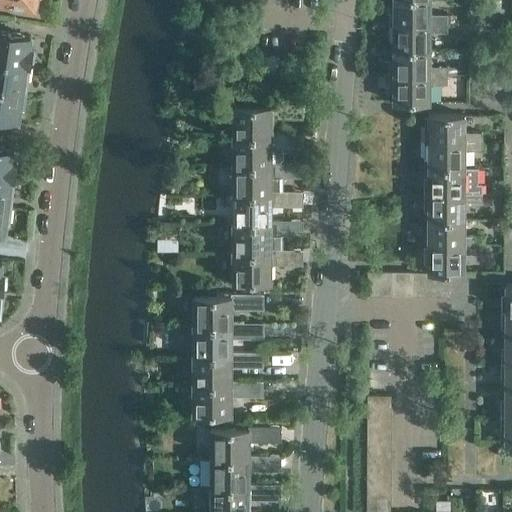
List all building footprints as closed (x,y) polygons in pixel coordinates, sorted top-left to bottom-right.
[(35,0),(0,0),(0,1),(7,3),(7,6),(17,8),(18,5),(34,8),(35,0)] [(428,0),(391,0),(391,6),(387,6),(387,23),(446,23),(446,13),(429,13),(428,0)] [(392,39),(392,49),(428,49),(428,31),(446,31),(446,23),(387,23),(387,39),(392,39)] [(0,29),(0,60),(29,65),(31,47),(28,47),(29,36),(21,35),(21,32),(0,29)] [(388,58),(388,75),(446,75),(446,65),(428,65),(428,49),(392,49),(392,58),(388,58)] [(0,87),(26,92),(29,65),(0,60),(0,87)] [(446,75),(388,75),(387,92),(391,92),(391,101),(428,102),(428,84),(446,84),(446,75)] [(0,118),(8,120),(9,118),(17,119),(19,108),(24,109),(26,92),(0,87),(0,118)] [(231,105),(230,134),(269,135),(270,131),(270,113),(282,113),(282,103),(269,103),(269,105),(231,105)] [(427,124),(424,124),(424,141),(482,141),(482,132),(464,132),(464,114),(427,113),(427,124)] [(269,135),(230,134),(230,164),(281,164),(281,147),(275,147),(275,142),(281,142),(282,132),(270,131),(269,135)] [(482,141),(424,141),(424,158),(427,158),(427,167),(476,167),(476,166),(464,166),(464,149),(482,149),(482,141)] [(0,176),(13,178),(15,161),(12,160),(14,150),(5,149),(5,147),(0,146),(0,176)] [(281,164),(230,164),(230,193),(281,192),(281,176),(277,176),(277,172),(281,172),(281,164)] [(476,167),(427,167),(427,176),(424,176),(423,193),(482,193),(482,184),(476,184),(476,167)] [(0,204),(10,206),(13,178),(0,176),(0,204)] [(230,193),(230,222),(269,222),(269,219),(269,201),(281,201),(281,192),(230,193)] [(482,193),(423,193),(423,210),(427,210),(427,219),(464,219),(464,203),(482,203),(482,193)] [(0,232),(4,233),(5,223),(8,223),(10,206),(0,204),(0,232)] [(230,222),(230,251),(280,251),(280,238),(275,238),(276,233),(280,233),(281,219),(269,219),(269,222),(230,222)] [(464,219),(427,219),(427,227),(423,227),(423,245),(481,245),(481,236),(464,236),(464,219)] [(481,245),(423,245),(423,262),(427,262),(427,271),(437,272),(464,272),(464,255),(481,255),(481,245)] [(280,251),(230,251),(230,280),(268,281),(268,262),(280,262),(280,251)] [(367,271),(367,295),(379,295),(379,271),(367,271)] [(379,271),(379,295),(391,295),(391,271),(379,271)] [(391,271),(391,295),(402,295),(402,271),(391,271)] [(402,271),(402,295),(414,295),(414,271),(402,271)] [(414,271),(414,295),(426,295),(426,271),(414,271)] [(426,271),(426,295),(437,295),(437,272),(427,271),(426,271)] [(437,272),(437,295),(449,295),(449,272),(437,272)] [(505,293),(501,293),(501,311),(511,310),(511,284),(505,285),(505,293)] [(192,295),(192,324),(228,325),(228,321),(229,303),(242,303),(242,293),(229,292),(229,295),(192,295)] [(511,310),(501,311),(501,327),(505,327),(505,337),(511,336),(511,310)] [(192,324),(191,353),(228,354),(228,350),(228,332),(240,332),(240,322),(228,321),(228,325),(192,324)] [(511,336),(505,337),(505,346),(500,346),(500,363),(511,362),(511,336)] [(191,353),(191,383),(227,383),(227,379),(228,361),(240,361),(240,351),(228,350),(228,354),(191,353)] [(511,362),(500,363),(500,379),(504,379),(504,389),(511,388),(511,362)] [(227,383),(191,383),(190,412),(227,413),(227,390),(239,390),(239,380),(227,379),(227,383)] [(511,388),(504,389),(504,398),(500,398),(500,415),(511,414),(511,388)] [(367,394),(367,406),(391,406),(391,394),(367,394)] [(391,406),(367,406),(367,417),(391,417),(391,406)] [(511,414),(500,415),(500,432),(504,432),(504,442),(511,441),(511,414)] [(391,417),(367,417),(367,429),(391,429),(391,417)] [(209,428),(209,457),(248,457),(248,454),(248,436),(260,436),(260,425),(247,425),(247,428),(209,428)] [(391,429),(367,429),(367,440),(391,441),(391,429)] [(391,441),(367,440),(367,452),(391,452),(391,441)] [(367,452),(367,464),(391,464),(391,452),(367,452)] [(209,457),(209,486),(248,486),(248,483),(248,465),(260,465),(260,454),(248,454),(248,457),(209,457)] [(367,464),(367,475),(391,475),(391,464),(367,464)] [(367,475),(367,487),(391,487),(391,475),(367,475)] [(209,486),(208,511),(247,511),(248,494),(260,494),(260,483),(248,483),(248,486),(209,486)] [(367,487),(367,498),(391,498),(391,487),(367,487)] [(367,498),(367,510),(391,510),(391,498),(367,498)]
